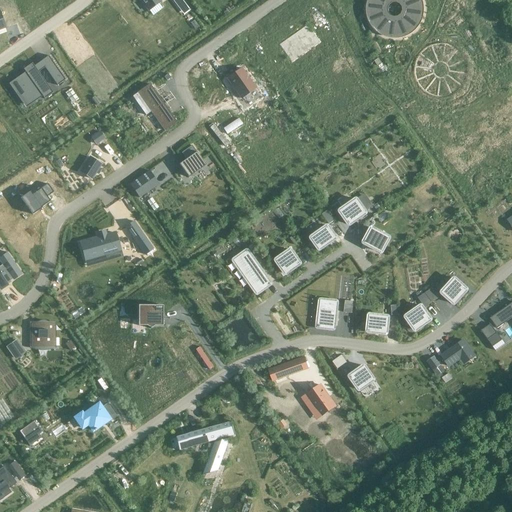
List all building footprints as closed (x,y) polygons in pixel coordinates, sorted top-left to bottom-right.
[(140,0),(148,11),(149,10),(153,16),(164,8),(160,2),(161,2),(159,0),(140,0)] [(370,0),(369,3),(368,7),(368,10),(368,14),(369,17),(370,21),(372,24),(374,27),(376,29),(379,32),(382,33),(385,35),(388,36),(392,37),(395,37),(399,37),(402,36),(406,35),(409,33),(412,31),(414,29),(417,26),(419,23),(420,20),(421,17),(422,13),(422,10),(422,6),(421,3),(420,0),(370,0)] [(308,25),(293,35),(306,53),(320,43),(308,25)] [(293,35),(279,45),(292,63),(306,53),(293,35)] [(76,37),(67,44),(73,53),(77,50),(83,58),(88,54),(76,37)] [(419,54),(418,57),(416,60),(415,64),(414,67),(414,71),(414,74),(415,78),(416,81),(418,84),(420,87),(422,90),(425,92),(428,94),(431,96),(434,97),(438,97),(441,98),(445,97),(448,97),(452,95),(455,94),(458,92),(460,89),(463,87),(465,84),(466,81),(467,77),(468,74),(468,70),(468,67),(467,63),(466,60),(464,57),(462,54),(460,51),(457,49),(454,47),(451,45),(448,44),(444,44),(441,44),(437,44),(434,44),(430,46),(427,47),(424,49),(422,52),(419,54)] [(48,56),(41,62),(57,86),(65,80),(48,56)] [(44,99),(53,93),(32,63),(23,69),(27,74),(23,76),(16,81),(13,83),(18,90),(16,91),(17,92),(20,90),(28,101),(32,98),(32,99),(37,95),(40,93),(44,99)] [(241,69),(227,79),(241,98),(255,88),(241,69)] [(149,85),(138,93),(151,112),(163,104),(149,85)] [(163,104),(151,112),(164,131),(176,122),(163,104)] [(212,130),(241,160),(254,148),(226,117),(212,130)] [(100,132),(92,138),(97,146),(105,140),(100,132)] [(186,159),(179,164),(188,178),(206,166),(192,146),(181,153),(186,159)] [(90,158),(81,172),(91,179),(101,165),(90,158)] [(149,171),(130,185),(139,198),(159,184),(149,171)] [(30,192),(21,198),(33,215),(42,208),(41,208),(50,201),(47,197),(53,192),(48,184),(32,195),(30,192)] [(340,212),(349,225),(350,225),(366,214),(366,213),(357,200),(356,200),(340,211),(340,212)] [(370,202),(364,206),(367,210),(373,206),(370,202)] [(327,211),(322,214),(329,225),(334,221),(327,211)] [(134,221),(125,227),(145,255),(153,249),(134,221)] [(311,238),(319,250),(320,250),(336,238),(328,227),(328,226),(312,238),(311,238)] [(364,226),(360,233),(366,236),(370,229),(364,226)] [(371,229),(364,243),(382,253),(382,252),(390,238),(390,237),(372,228),(371,229)] [(81,243),(85,260),(120,250),(115,233),(81,243)] [(286,274),(300,264),(301,264),(301,263),(291,250),(277,260),(276,260),(276,261),(286,274)] [(258,294),(271,285),(271,284),(248,251),(247,251),(234,260),(234,261),(257,294),(258,294)] [(0,262),(2,266),(0,267),(0,289),(0,290),(8,285),(7,284),(22,273),(8,254),(0,259),(0,262)] [(455,304),(467,290),(455,279),(454,279),(442,293),(454,304),(455,304)] [(432,289),(426,293),(432,302),(438,298),(432,289)] [(424,294),(419,298),(425,307),(431,303),(424,294)] [(318,328),(334,330),(334,329),(337,302),(321,300),(320,300),(317,327),(317,328),(318,328)] [(146,326),(150,328),(154,326),(163,326),(163,305),(138,305),(138,326),(146,326)] [(509,305),(490,318),(497,329),(503,324),(502,323),(511,317),(511,316),(511,305),(510,307),(509,305)] [(406,318),(415,331),(416,331),(431,320),(431,319),(422,306),(421,306),(406,317),(406,318)] [(368,332),(386,334),(387,334),(389,318),(389,317),(388,317),(370,315),(369,315),(368,331),(368,332)] [(55,323),(31,323),(31,347),(55,347),(55,323)] [(491,324),(482,331),(488,340),(497,333),(491,324)] [(16,340),(7,347),(15,358),(24,352),(16,340)] [(448,368),(460,359),(461,361),(471,353),(463,341),(440,357),(448,368)] [(72,342),(66,346),(70,351),(75,347),(72,342)] [(186,355),(183,357),(189,367),(191,366),(196,373),(201,370),(200,368),(206,363),(194,345),(184,352),(186,355)] [(304,356),(268,369),(272,379),(308,366),(304,356)] [(434,357),(427,362),(433,370),(440,366),(434,357)] [(337,359),(332,363),(338,372),(343,368),(337,359)] [(350,377),(359,391),(360,391),(374,381),(375,380),(374,380),(365,367),(364,367),(350,377)] [(439,380),(442,387),(450,384),(447,377),(439,380)] [(103,378),(99,380),(103,389),(108,387),(103,378)] [(321,385),(308,395),(322,416),(335,406),(321,385)] [(147,387),(131,398),(131,401),(141,406),(151,399),(150,388),(147,387)] [(82,413),(75,418),(82,428),(88,424),(93,431),(94,430),(95,431),(97,430),(96,429),(101,425),(102,426),(106,422),(115,415),(117,417),(108,403),(101,408),(99,404),(83,415),(82,413)] [(219,471),(231,438),(230,438),(229,439),(228,437),(234,435),(235,435),(236,435),(235,434),(232,423),(232,422),(231,423),(176,438),(176,437),(175,438),(176,438),(179,449),(178,450),(179,450),(180,450),(179,450),(216,440),(217,442),(216,442),(215,442),(203,475),(204,475),(204,474),(218,471),(219,471)] [(32,425),(16,437),(27,453),(44,441),(32,425)] [(0,499),(10,492),(7,488),(15,483),(4,467),(0,469),(0,499)]
